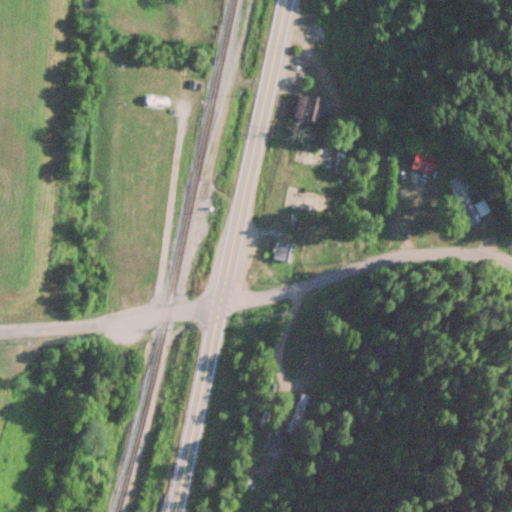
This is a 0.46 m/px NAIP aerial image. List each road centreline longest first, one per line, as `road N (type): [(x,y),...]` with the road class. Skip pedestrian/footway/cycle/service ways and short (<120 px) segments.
road 1 (secondary): [(177,511),(280,0)]
road 2 (tertiary): [(221,303),(412,248),(511,267)]
road 3 (residential): [(0,330),(169,313)]
